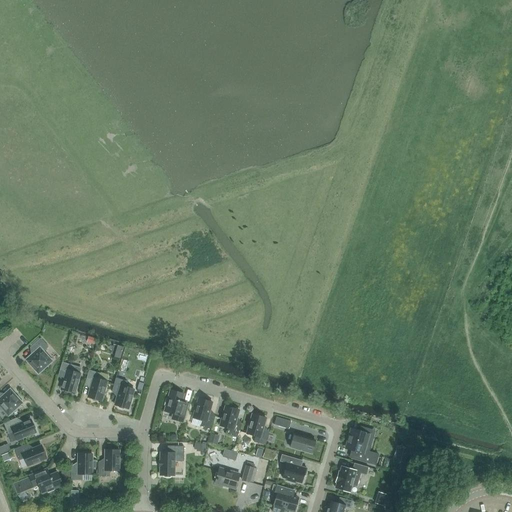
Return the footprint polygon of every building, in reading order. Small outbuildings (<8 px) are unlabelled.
[(34,353),(26,360),(36,371),(37,372),(38,372),(40,372),(41,371),(52,362),(43,352),(49,347),(41,338),(30,348),(34,353)] [(71,393),(74,394),(80,374),(81,369),(81,368),(73,366),(62,362),(58,376),(64,378),(61,390),(64,391),(65,392),(70,393),(71,393)] [(99,379),(100,374),(89,370),(85,384),(91,386),(88,398),(91,399),(92,400),(96,401),(98,400),(101,402),(107,382),(99,379)] [(125,387),(127,382),(116,378),(112,392),(118,394),(115,405),(118,406),(119,408),(123,409),(125,408),(128,409),(134,390),(125,387)] [(0,406),(8,416),(19,406),(20,405),(20,404),(20,402),(19,401),(10,390),(2,397),(0,395),(0,406)] [(173,414),(172,419),(183,423),(187,409),(180,407),(184,394),(171,391),(168,400),(166,399),(165,405),(166,406),(164,411),(173,414)] [(200,427),(211,430),(215,416),(209,415),(212,403),(209,402),(208,400),(204,399),(202,400),(199,399),(193,418),(201,421),(200,427)] [(227,434),(238,438),(242,424),(236,422),(239,411),(236,410),(235,408),(230,407),(229,408),(226,407),(220,426),(228,429),(227,434)] [(253,415),(247,434),(255,437),(254,442),(265,446),(269,432),(263,430),(266,418),(263,417),(262,416),(257,415),(256,416),(253,415)] [(274,425),(288,429),(291,422),(276,417),(274,425)] [(4,424),(11,443),(36,433),(35,429),(35,428),(33,424),(32,423),(31,420),(19,424),(17,418),(4,424)] [(370,430),(360,427),(359,432),(357,431),(353,430),(351,429),(350,434),(349,437),(347,444),(347,446),(346,448),(346,449),(351,450),(349,458),(375,465),(378,455),(369,452),(371,445),(366,444),(370,430)] [(294,435),(290,448),(311,454),(315,441),(294,435)] [(14,450),(19,460),(24,458),(27,466),(46,459),(45,455),(46,454),(44,450),(43,449),(41,446),(30,450),(27,444),(14,450)] [(160,476),(174,476),(174,461),(183,462),(184,447),(167,446),(167,453),(160,453),(160,476)] [(119,471),(119,451),(116,451),(114,449),(110,449),(109,450),(105,450),(105,463),(98,463),(98,477),(110,477),(110,471),(119,471)] [(88,454),(87,453),(83,453),(82,454),(78,454),(78,467),(71,466),(71,480),(83,481),(83,475),(92,475),(92,454),(88,454)] [(302,461),(281,455),(279,462),(286,464),(282,478),(287,479),(286,481),(294,484),(295,482),(302,484),(307,469),(300,467),(302,461)] [(352,485),(356,487),(360,473),(366,475),(368,467),(356,464),(354,471),(341,467),(341,468),(340,472),(339,472),(336,483),(337,483),(335,487),(335,488),(350,492),(352,485)] [(242,480),(249,483),(254,468),(246,466),(242,480)] [(215,483),(236,489),(239,475),(219,469),(215,483)] [(48,493),(54,490),(53,489),(62,485),(57,473),(45,478),(43,471),(29,477),(33,487),(38,485),(42,494),(48,491),(48,493)] [(289,489),(276,486),(274,492),(277,493),(273,506),(274,506),(272,511),(280,511),(281,508),(294,511),(298,499),(287,495),(289,489)] [(343,511),(345,507),(346,507),(350,508),(352,502),(339,498),(338,504),(330,502),(328,509),(327,509),(326,511),(343,511)]
